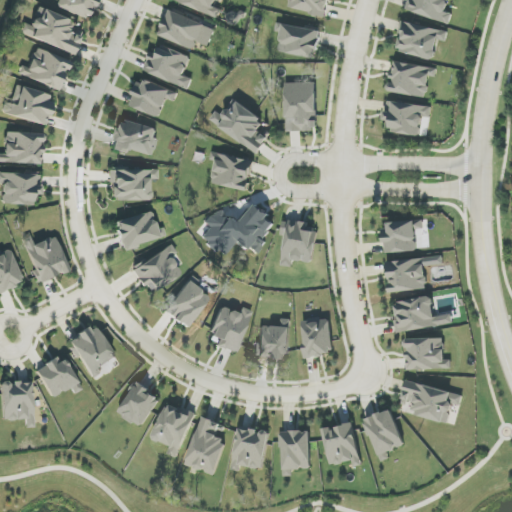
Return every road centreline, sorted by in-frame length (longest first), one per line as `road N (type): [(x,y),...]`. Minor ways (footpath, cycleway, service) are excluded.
road 1 (residential): [(134,0),(82,126),(73,177),(82,238),(111,301),(159,356),(193,377),(251,394),(308,397),(350,388),(356,377)]
road 2 (residential): [(480,163),(301,159),(283,180),(298,191),(480,191)]
road 3 (residential): [(356,377),(363,366),(341,191),(368,0)]
road 4 (tertiary): [(510,0),(483,115),(482,223)]
road 5 (tertiary): [(511,364),(482,223)]
